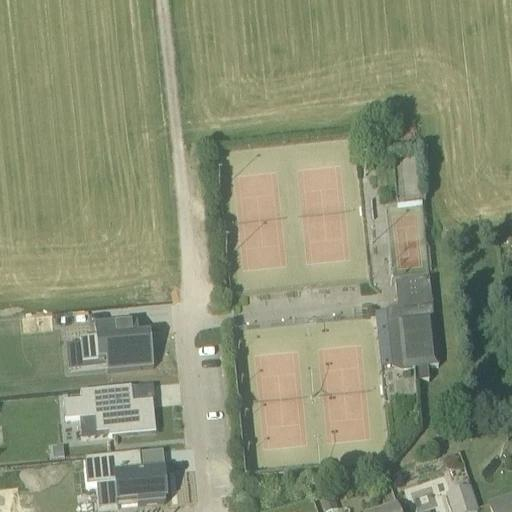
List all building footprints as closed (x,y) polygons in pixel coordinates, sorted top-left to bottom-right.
[(402,373),(414,372),(415,385),(429,384),(427,370),(438,369),(429,282),(394,285),(397,306),(385,313),(391,370),(402,373)] [(80,350),(82,366),(106,364),(107,370),(107,374),(107,375),(153,371),(153,369),(152,369),(149,338),(150,338),(150,337),(137,338),(136,323),(136,322),(94,326),(94,327),(95,327),(96,340),(80,341),(80,350)] [(50,362),(51,337),(1,336),(1,362),(50,362)] [(99,420),(100,435),(112,433),(113,440),(159,436),(156,403),(136,405),(135,390),(135,389),(84,394),(84,402),(67,404),(69,423),(83,421),(99,420)] [(138,505),(138,507),(137,508),(138,509),(165,506),(165,505),(164,505),(164,502),(167,502),(167,501),(166,501),(164,485),(166,485),(166,484),(164,484),(163,471),(141,473),(140,456),(84,461),(87,489),(100,488),(116,487),(118,505),(117,506),(117,507),(138,505)] [(455,487),(457,493),(445,496),(449,511),(476,511),(470,489),(469,490),(467,483),(455,487)] [(337,511),(333,496),(321,500),(324,511),(337,511)] [(0,511),(79,511),(79,499),(0,503),(0,511)] [(511,511),(511,500),(489,508),(490,511),(511,511)]
